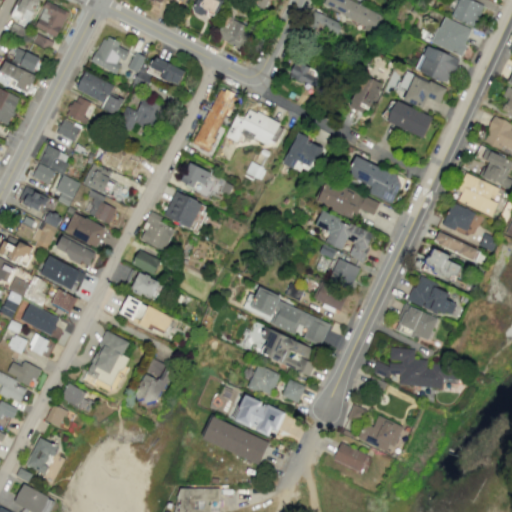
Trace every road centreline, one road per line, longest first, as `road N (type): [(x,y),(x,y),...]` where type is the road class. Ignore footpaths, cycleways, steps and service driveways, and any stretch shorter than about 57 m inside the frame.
road 1 (residential): [(293,482),(511,12)]
road 2 (residential): [(0,474),(218,65)]
road 3 (residential): [(102,0),(0,197)]
road 4 (residential): [(90,0),(253,83)]
